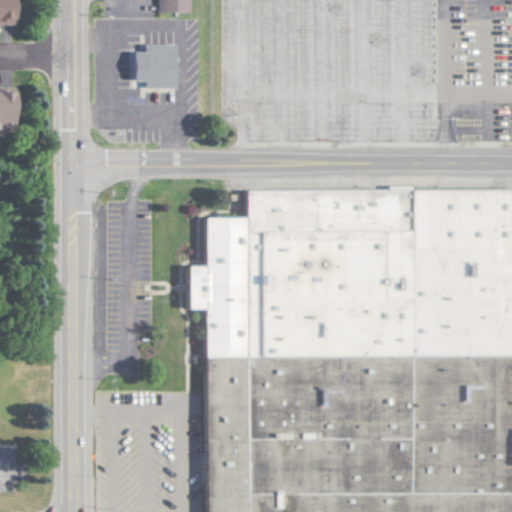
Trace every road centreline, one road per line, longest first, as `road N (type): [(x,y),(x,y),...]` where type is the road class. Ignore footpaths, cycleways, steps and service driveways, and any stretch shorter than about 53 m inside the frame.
road 1 (residential): [(511,164),(74,162)]
road 2 (primary): [(75,511),(74,162)]
road 3 (primary): [(71,0),(74,162)]
